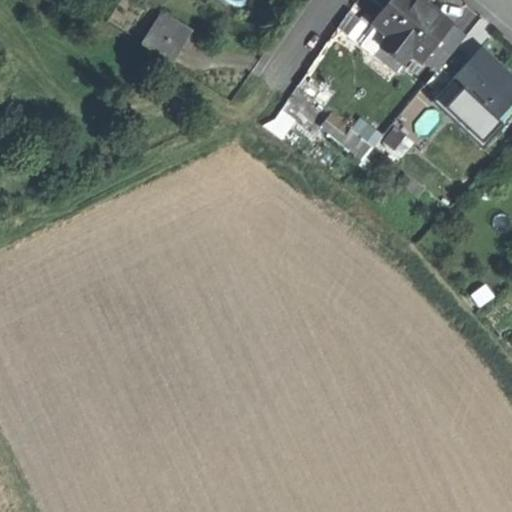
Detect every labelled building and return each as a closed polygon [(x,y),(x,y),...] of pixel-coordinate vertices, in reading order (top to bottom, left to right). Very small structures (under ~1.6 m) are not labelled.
[(388,36),(410,53),(422,62),(451,24),(425,4),(420,0),(389,0),(372,23),(388,36)] [(162,16),(143,45),(169,63),(180,46),(167,38),(176,25),(162,16)] [(422,62),(434,71),(463,34),(451,24),(422,62)] [(188,33),(176,25),(167,38),(180,46),(188,33)] [(410,53),(388,36),(380,47),(402,64),(410,53)] [(496,117),(511,99),(511,78),(501,69),(479,49),(453,78),(496,117)] [(340,137),(360,156),(381,135),(361,115),(340,137)]
